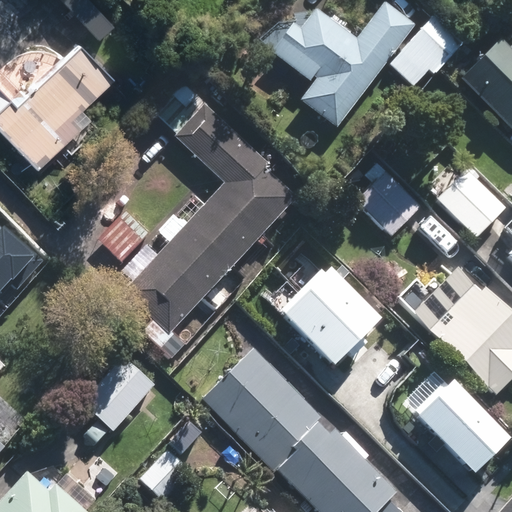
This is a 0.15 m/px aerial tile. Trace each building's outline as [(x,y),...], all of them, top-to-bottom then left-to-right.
[(412,28),(381,6),(354,42),(345,35),(313,12),(298,32),(290,26),(269,55),(308,85),(312,79),(315,81),(299,104),(334,130),(412,28)] [(432,17),(388,67),(418,93),(462,43),(432,17)] [(511,55),(497,41),(456,82),(511,136),(511,55)] [(0,134),(35,170),(87,119),(79,110),(110,80),(76,46),(63,59),(55,51),(27,78),(32,84),(26,90),(28,92),(22,99),(16,93),(8,100),(0,91),(0,134)] [(171,333),(294,200),(264,173),(269,167),(202,107),(172,139),(222,185),(185,226),(172,214),(154,233),(167,245),(156,257),(144,246),(112,281),(124,292),(121,295),(151,322),(139,334),(170,361),(185,345),(171,333)] [(369,185),(353,203),(389,238),(418,209),(374,166),(362,178),(369,185)] [(464,172),(435,202),(474,240),(503,210),(464,172)] [(92,240),(119,265),(148,234),(121,209),(92,240)] [(0,292),(36,253),(1,221),(0,221),(0,292)] [(511,249),(503,258),(511,266),(511,249)] [(277,312),(330,365),(375,321),(323,267),(277,312)] [(470,288),(426,333),(493,397),(511,376),(511,320),(481,291),(477,295),(470,288)] [(251,350),(199,401),(311,511),(399,511),(388,500),(394,494),(362,461),(366,458),(341,432),(337,436),(331,430),(324,437),(312,425),(319,418),(251,350)] [(111,434),(153,387),(121,359),(80,406),(111,434)] [(448,377),(411,414),(467,470),(504,434),(448,377)] [(0,451),(27,422),(0,397),(0,451)] [(188,476),(163,452),(136,480),(162,504),(188,476)] [(23,473),(22,474),(0,499),(0,511),(83,511),(53,485),(46,493),(23,473)]
